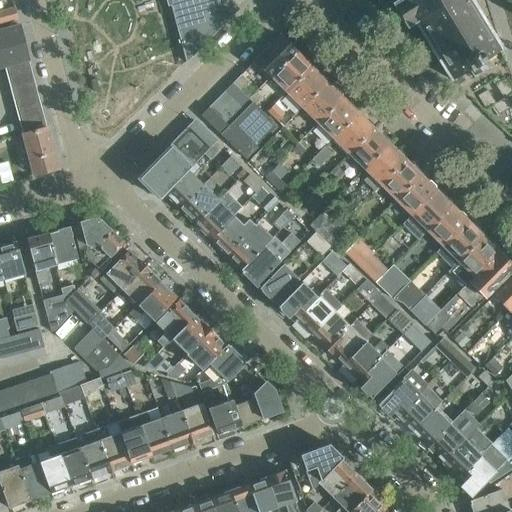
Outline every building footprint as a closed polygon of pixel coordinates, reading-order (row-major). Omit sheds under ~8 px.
[(164,0),(166,6),(169,5),(184,60),(185,62),(238,9),(229,0),(164,0)] [(492,37),(494,36),(494,35),(492,36),(490,33),(492,32),(491,31),(489,32),(487,29),(489,28),(488,27),(486,28),(485,25),(487,24),(486,23),(484,24),(482,21),(484,20),(484,19),(482,20),(480,17),(482,15),(480,14),(479,15),(477,12),(479,11),(478,10),(476,11),(475,8),(476,7),(476,6),(474,7),(472,4),(474,3),(473,2),(471,3),(469,0),(400,0),(394,4),(406,24),(415,19),(421,28),(419,29),(420,30),(422,29),(423,32),(421,33),(422,34),(424,33),(425,36),(424,37),(424,38),(426,37),(428,40),(426,41),(427,43),(429,42),(430,44),(429,45),(430,47),(431,46),(433,49),(432,50),(432,51),(434,50),(436,53),(434,54),(435,55),(437,54),(438,57),(436,57),(437,59),(439,58),(441,61),(439,62),(440,63),(441,62),(443,65),(442,66),(442,67),(444,66),(450,77),(448,78),(449,79),(468,68),(474,79),(489,70),(483,59),(501,48),(501,47),(499,48),(492,37)] [(8,22),(17,20),(14,8),(5,11),(8,22)] [(5,11),(0,12),(0,24),(8,22),(5,11)] [(0,66),(4,65),(26,60),(28,59),(19,25),(0,30),(0,66)] [(295,52),(295,51),(293,50),(294,47),(289,43),(286,43),(278,35),(251,63),(258,70),(261,67),(270,76),(295,52)] [(295,52),(270,76),(285,91),(310,67),(309,66),(309,63),(304,58),(301,58),(295,52)] [(7,77),(29,71),(26,60),(4,65),(7,77)] [(310,67),(285,91),(301,107),(325,83),(324,82),(324,78),(320,74),(316,74),(310,67)] [(32,83),(29,71),(7,77),(10,88),(32,83)] [(240,75),(232,83),(239,90),(247,82),(240,75)] [(495,85),(499,91),(509,85),(505,78),(495,85)] [(32,83),(10,88),(13,100),(35,94),(32,83)] [(239,90),(232,83),(222,92),(244,113),(253,104),(248,99),(239,90)] [(325,83),(301,107),(317,123),(341,99),(340,97),(340,94),(335,89),(332,89),(325,83)] [(511,92),(511,90),(509,85),(499,91),(504,98),(506,96),(511,92)] [(477,96),(481,102),(491,96),(487,90),(477,96)] [(255,91),(248,99),(253,104),(254,105),(262,97),(255,91)] [(236,121),(244,113),(222,92),(215,100),(236,121)] [(16,111),(38,105),(35,94),(13,100),(16,111)] [(486,109),(493,105),(495,103),(491,96),(481,102),(486,109)] [(504,98),(499,101),(506,110),(511,106),(506,96),(504,98)] [(341,99),(317,123),(332,138),(356,113),(355,112),(355,109),(351,104),(347,105),(341,99)] [(215,100),(207,108),(228,129),(236,121),(215,100)] [(499,101),(495,103),(493,105),(499,115),(506,110),(499,101)] [(284,123),(288,119),(279,110),(280,108),(274,102),(266,110),(282,126),(284,123)] [(253,104),(244,113),(236,121),(228,129),(221,136),(244,160),(276,127),(254,105),(253,104)] [(19,122),(41,117),(38,105),(16,111),(19,122)] [(228,129),(207,108),(199,116),(221,136),(228,129)] [(356,113),(332,138),(347,153),(372,129),(371,128),(371,125),(366,120),(363,120),(356,113)] [(41,117),(19,122),(33,175),(57,169),(46,127),(44,128),(41,117)] [(190,168),(196,162),(204,154),(210,160),(221,148),(194,121),(168,147),(190,168)] [(372,129),(347,153),(363,169),(388,144),(386,143),(387,140),(382,135),(379,135),(372,129)] [(388,144),(363,169),(368,174),(362,180),(372,190),(378,184),(403,160),(402,159),(402,155),(397,151),(394,151),(388,144)] [(324,146),(311,160),(318,167),(331,153),(324,146)] [(168,147),(141,175),(141,182),(159,199),(164,193),(190,168),(168,147)] [(240,165),(230,156),(220,167),(229,176),(240,165)] [(403,160),(378,184),(394,200),(419,175),(418,174),(418,171),(413,166),(410,166),(403,160)] [(196,162),(190,168),(164,193),(171,200),(171,202),(175,206),(178,206),(179,208),(202,185),(195,178),(203,169),(196,162)] [(341,172),(335,166),(325,176),(331,182),(341,172)] [(286,186),(271,170),(264,177),(280,192),(286,186)] [(262,186),(250,175),(246,178),(246,182),(256,191),(262,186)] [(419,175),(394,200),(409,215),(434,190),(433,189),(433,186),(428,182),(425,182),(419,175)] [(208,180),(202,185),(179,208),(187,215),(186,217),(191,222),(193,221),(195,223),(217,200),(209,192),(214,186),(208,180)] [(434,190),(409,215),(401,224),(417,240),(425,231),(450,206),(448,205),(449,202),(444,197),(441,197),(434,190)] [(209,236),(211,238),(233,215),(241,207),(226,192),(218,200),(217,200),(195,223),(201,228),(199,229),(208,238),(209,236)] [(270,194),(260,204),(268,212),(268,211),(278,202),(271,195),(270,194)] [(450,206),(425,231),(441,246),(466,222),(463,219),(464,216),(460,212),(456,212),(450,206)] [(293,216),(286,210),(272,224),(279,230),(293,216)] [(309,225),(316,231),(325,240),(333,232),(339,227),(323,211),(309,225)] [(233,215),(211,238),(212,239),(210,240),(218,247),(219,246),(226,253),(248,230),(249,231),(255,225),(248,219),(242,225),(233,215)] [(99,220),(93,219),(80,222),(80,224),(72,226),(80,255),(84,256),(90,261),(101,250),(108,257),(121,244),(120,242),(120,239),(116,235),(113,235),(108,230),(109,230),(99,220)] [(456,262),(481,237),(480,236),(480,233),(476,228),(472,228),(466,222),(441,246),(446,252),(441,257),(452,268),(457,263),(456,262)] [(234,261),(241,267),(263,246),(264,246),(272,238),(257,223),(255,225),(249,231),(248,230),(226,253),(227,254),(226,255),(233,262),(234,261)] [(49,233),(47,234),(55,264),(77,258),(68,228),(59,230),(56,228),(50,230),(49,233)] [(55,264),(47,234),(45,234),(42,232),(37,234),(35,237),(25,240),(38,284),(49,281),(45,267),(55,264)] [(325,240),(331,246),(337,252),(345,244),(333,232),(325,240)] [(263,246),(241,267),(240,269),(242,271),(240,272),(247,278),(248,277),(256,284),(288,252),(299,241),(291,233),(280,244),(273,237),(272,238),(264,246),(263,246)] [(472,277),(495,252),(496,249),(491,244),(488,244),(481,237),(456,262),(457,263),(461,267),(456,272),(466,283),(472,277)] [(349,246),(343,253),(353,261),(359,267),(367,259),(368,258),(370,256),(354,241),(349,246)] [(0,270),(2,279),(23,273),(15,243),(6,245),(3,244),(0,244),(0,270)] [(339,274),(341,271),(347,266),(341,260),(331,250),(322,259),(339,274)] [(127,252),(99,279),(115,295),(120,289),(143,267),(136,260),(136,257),(132,253),(129,254),(127,252)] [(488,294),(511,269),(511,267),(497,252),(496,252),(495,252),(472,277),(488,294)] [(367,259),(359,267),(375,283),(383,274),(367,259)] [(274,304),(299,279),(283,263),(259,287),(260,289),(259,291),(266,298),(267,297),(274,304)] [(354,284),(362,276),(349,263),(347,266),(341,271),(354,284)] [(120,289),(136,305),(158,282),(157,281),(157,277),(153,274),(150,274),(143,267),(120,289)] [(383,274),(375,283),(381,289),(391,299),(404,286),(387,270),(384,273),(383,274)] [(511,275),(491,296),(507,312),(511,306),(511,275)] [(381,294),(365,279),(357,289),(372,303),(381,294)] [(409,280),(406,283),(404,286),(391,299),(402,304),(409,311),(418,301),(424,295),(409,280)] [(301,281),(277,306),(279,308),(279,311),(282,314),(285,314),(293,322),(297,318),(296,317),(316,296),(301,281)] [(151,321),(174,298),(172,296),(172,293),(168,289),(165,289),(158,282),(136,305),(127,313),(134,320),(143,312),(151,321)] [(61,288),(62,295),(64,301),(73,291),(74,290),(73,285),(61,288)] [(296,317),(297,318),(304,325),(304,327),(310,334),(334,310),(340,304),(324,288),(316,296),(296,317)] [(73,291),(64,301),(74,310),(87,324),(92,319),(97,314),(73,291)] [(372,303),(387,318),(393,312),(397,309),(381,294),(372,303)] [(42,301),(47,319),(61,304),(64,301),(62,295),(42,301)] [(470,311),(454,295),(424,325),(437,337),(444,330),(448,334),(470,311)] [(162,347),(170,339),(192,317),(185,310),(186,306),(182,303),(178,303),(177,301),(155,324),(163,332),(155,340),(162,347)] [(418,301),(409,311),(417,318),(426,308),(418,301)] [(71,313),(61,304),(47,319),(48,324),(55,330),(71,313)] [(511,324),(484,353),(490,359),(491,360),(494,357),(504,347),(504,346),(511,340),(511,338),(511,306),(507,312),(511,316),(511,324)] [(334,310),(310,334),(317,340),(320,340),(327,348),(349,326),(334,310)] [(37,326),(34,311),(13,317),(17,331),(37,326)] [(409,328),(393,312),(387,318),(403,334),(409,328)] [(92,319),(87,324),(92,328),(99,335),(103,338),(105,336),(112,329),(105,322),(98,315),(97,314),(92,319)] [(170,339),(186,354),(208,332),(201,325),(201,322),(197,318),(194,318),(192,317),(170,339)] [(5,319),(0,320),(0,339),(6,338),(8,338),(6,330),(8,329),(5,319)] [(413,324),(403,334),(421,351),(431,341),(413,324)] [(349,326),(327,348),(335,355),(334,357),(341,364),(365,341),(349,326)] [(103,338),(99,335),(92,328),(73,348),(98,373),(100,377),(120,371),(131,367),(103,338)] [(32,350),(43,347),(38,329),(27,332),(32,350)] [(105,336),(121,351),(128,344),(112,329),(105,336)] [(32,350),(27,332),(17,335),(22,353),(32,350)] [(201,370),(206,365),(223,347),(221,345),(221,342),(218,338),(214,338),(208,332),(186,354),(201,370)] [(454,339),(461,347),(467,340),(460,333),(454,339)] [(6,338),(11,356),(22,353),(17,335),(8,338),(6,338)] [(449,361),(450,361),(458,352),(442,337),(433,346),(449,362),(449,361)] [(0,339),(0,357),(0,359),(11,356),(6,338),(0,339)] [(365,341),(341,364),(347,371),(350,370),(357,378),(358,379),(378,357),(388,347),(381,340),(372,348),(365,341)] [(124,354),(134,365),(144,355),(134,344),(124,354)] [(225,383),(228,379),(245,362),(226,344),(223,347),(206,365),(218,376),(198,384),(201,392),(217,387),(225,384),(225,383)] [(166,372),(172,367),(157,352),(142,366),(143,367),(166,372)] [(450,361),(449,361),(463,374),(472,365),(469,363),(458,352),(450,361)] [(358,379),(357,378),(353,381),(361,389),(361,392),(364,396),(367,395),(369,397),(393,372),(378,357),(358,379)] [(69,365),(49,372),(50,374),(56,392),(59,392),(79,384),(86,382),(79,362),(69,365)] [(177,362),(172,367),(166,372),(166,373),(165,377),(175,379),(185,370),(177,362)] [(272,389),(252,370),(245,362),(228,379),(236,388),(242,383),(254,393),(253,396),(260,417),(280,410),(272,389)] [(495,365),(490,371),(494,375),(500,369),(495,365)] [(392,420),(396,416),(396,415),(418,393),(426,385),(425,383),(411,369),(376,404),(378,406),(378,409),(382,413),(385,412),(392,420)] [(121,373),(126,386),(126,387),(136,384),(131,371),(130,370),(121,373)] [(493,380),(483,371),(477,377),(487,387),(493,380)] [(105,378),(110,392),(126,386),(121,373),(105,378)] [(50,374),(40,377),(46,396),(56,392),(50,374)] [(37,399),(46,396),(40,377),(30,380),(37,399)] [(79,384),(83,395),(103,389),(99,378),(86,382),(79,384)] [(174,396),(169,382),(159,379),(166,399),(174,396)] [(30,380),(21,384),(27,402),(37,399),(30,380)] [(190,392),(189,388),(169,382),(174,396),(175,398),(190,392)] [(241,424),(260,417),(253,396),(254,393),(242,383),(236,388),(236,389),(241,402),(233,405),(241,424)] [(18,405),(27,402),(21,384),(11,387),(18,405)] [(84,398),(83,395),(79,384),(59,392),(60,395),(63,405),(84,398)] [(222,403),(206,408),(215,433),(241,424),(233,405),(225,384),(217,387),(219,395),(222,403)] [(11,387),(2,390),(8,409),(18,405),(11,387)] [(433,409),(418,393),(396,415),(396,416),(403,423),(403,426),(410,432),(433,409)] [(40,402),(44,414),(64,407),(63,405),(60,395),(40,402)] [(479,395),(466,407),(474,415),(487,403),(479,395)] [(44,414),(40,402),(19,410),(24,422),(44,414)] [(200,403),(179,410),(191,442),(210,435),(211,434),(200,403)] [(419,438),(427,446),(448,424),(433,409),(410,432),(416,439),(419,438)] [(6,416),(0,417),(0,420),(3,429),(24,422),(19,410),(6,415),(6,416)] [(179,410),(159,417),(171,449),(172,449),(171,448),(182,444),(183,445),(184,444),(183,444),(190,441),(190,442),(191,442),(179,410)] [(135,414),(136,417),(149,454),(159,450),(162,452),(171,449),(159,417),(149,421),(146,411),(135,414)] [(440,463),(464,439),(472,430),(457,415),(448,424),(427,446),(434,454),(434,457),(440,463)] [(140,457),(149,454),(136,417),(127,420),(130,428),(119,432),(130,464),(141,460),(140,457)] [(105,425),(95,429),(109,469),(118,466),(119,468),(130,464),(119,432),(109,435),(105,425)] [(511,429),(509,426),(493,440),(510,458),(511,456),(511,429)] [(77,447),(88,476),(90,476),(91,478),(101,475),(100,472),(109,469),(95,429),(85,433),(88,443),(77,447)] [(54,445),(55,446),(69,486),(89,479),(88,476),(77,447),(74,438),(54,445)] [(464,439),(440,463),(446,470),(449,469),(456,476),(479,454),(464,439)] [(311,487),(316,482),(340,457),(330,446),(324,445),(289,457),(287,458),(295,481),(307,477),(311,487)] [(49,457),(37,461),(49,494),(62,489),(69,486),(55,446),(47,449),(49,457)] [(479,454),(456,476),(453,480),(460,487),(459,490),(464,494),(466,494),(468,496),(494,469),(479,454)] [(13,460),(15,465),(29,501),(49,494),(37,461),(26,465),(23,456),(13,460)] [(340,457),(316,482),(331,496),(354,473),(347,467),(347,464),(340,457)] [(0,470),(0,487),(8,509),(29,501),(15,465),(0,470)] [(266,476),(264,477),(275,506),(284,503),(287,511),(297,511),(283,470),(276,473),(275,470),(265,474),(266,476)] [(331,496),(347,511),(369,488),(363,482),(363,479),(359,475),(356,475),(354,473),(331,496)] [(275,506),(264,477),(262,478),(261,475),(251,479),(252,482),(247,484),(257,511),(268,511),(267,509),(275,506)] [(232,489),(229,490),(237,511),(257,511),(247,484),(240,486),(237,484),(232,486),(232,489)] [(347,511),(375,511),(385,503),(379,498),(379,495),(374,490),(371,490),(369,488),(347,511)] [(237,511),(229,490),(226,491),(223,489),(219,491),(218,494),(211,497),(216,511),(237,511)] [(503,511),(509,510),(501,489),(469,501),(469,503),(468,505),(470,511),(473,511),(472,511),(503,511)] [(205,496),(192,501),(196,511),(216,511),(211,497),(205,499),(205,496)] [(312,500),(304,507),(306,511),(315,511),(320,507),(312,500)] [(196,511),(192,501),(179,506),(180,508),(175,510),(175,511),(196,511)] [(385,503),(375,511),(394,511),(394,510),(390,505),(387,505),(385,503)]
